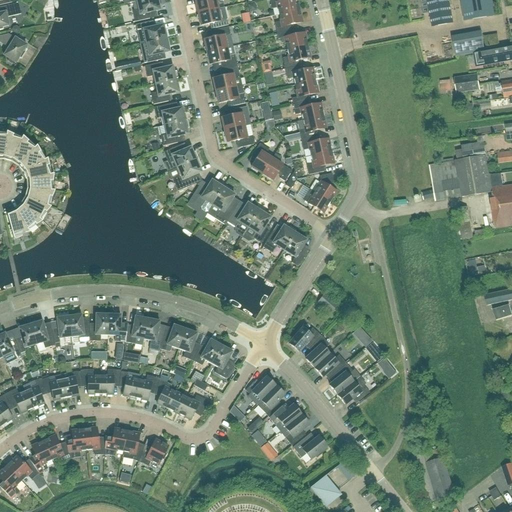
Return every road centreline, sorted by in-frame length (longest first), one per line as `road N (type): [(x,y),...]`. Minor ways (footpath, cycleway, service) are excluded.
road 1 (residential): [(0,450),(38,425),(86,413),(121,413),(198,438),(270,344)]
road 2 (residential): [(333,236),(219,164),(177,0)]
road 3 (residential): [(373,473),(402,435),(408,390),(376,236),(368,214),(353,203)]
road 4 (residential): [(0,311),(75,292),(138,294),(184,305),(270,344)]
road 5 (tertiary): [(353,203),(361,179),(320,0)]
road 6 (tertiary): [(373,473),(270,344)]
road 7 (tertiary): [(270,344),(333,236)]
